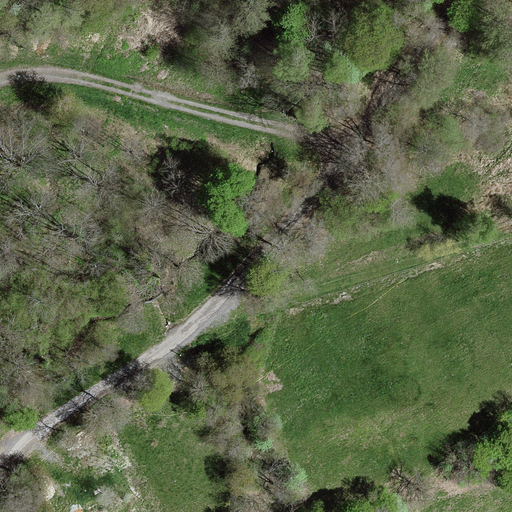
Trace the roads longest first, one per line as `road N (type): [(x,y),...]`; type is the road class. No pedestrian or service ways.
road 1 (track): [(0,480),(38,431),(210,333),(459,0)]
road 2 (track): [(341,151),(34,62),(0,79)]
